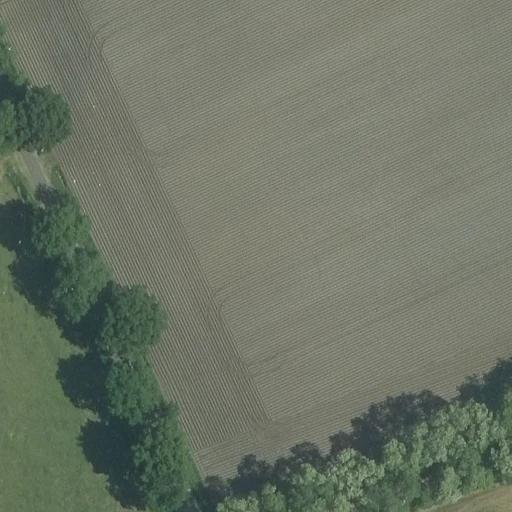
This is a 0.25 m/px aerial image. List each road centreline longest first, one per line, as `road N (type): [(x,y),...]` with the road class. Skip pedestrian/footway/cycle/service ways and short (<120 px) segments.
road 1 (unclassified): [(188,511),(0,92)]
road 2 (track): [(511,452),(351,511)]
